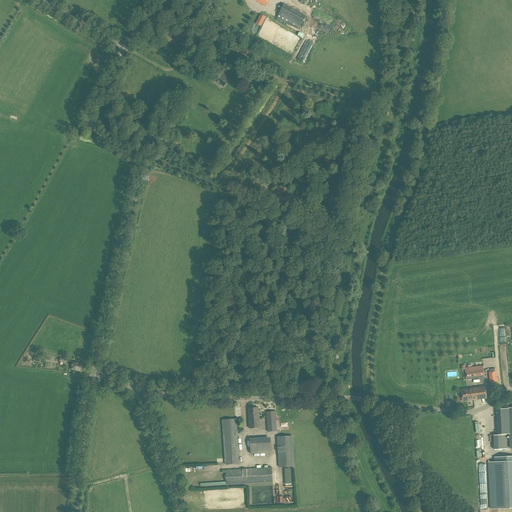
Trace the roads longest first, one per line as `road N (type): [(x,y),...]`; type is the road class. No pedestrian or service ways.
road 1 (track): [(186,51),(370,106),(342,235),(231,192)]
road 2 (unclassified): [(94,372),(139,165),(101,134),(92,113),(126,47)]
road 3 (unclassified): [(369,400),(233,398),(136,386)]
road 4 (unclassified): [(369,400),(464,412),(511,392)]
road 5 (unclassified): [(75,511),(94,372)]
road 6 (unclassified): [(185,511),(136,386)]
road 7 (track): [(126,47),(172,70),(214,0)]
road 8 (track): [(422,511),(372,400)]
